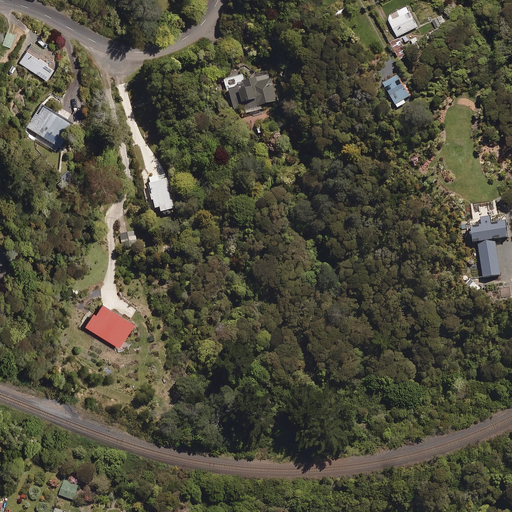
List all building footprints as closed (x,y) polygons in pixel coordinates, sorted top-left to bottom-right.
[(420,27),(410,6),(400,11),(402,16),(396,19),(393,14),(389,16),(399,37),(420,27)] [(17,35),(7,32),(2,45),(12,48),(17,35)] [(47,80),(55,68),(40,58),(45,51),(32,42),(19,62),(47,80)] [(245,81),(244,75),(227,79),(236,111),(246,109),(247,114),(263,109),(262,106),(277,102),(269,74),(245,81)] [(412,95),(401,75),(384,84),(398,108),(406,103),(404,100),(412,95)] [(42,104),(25,132),(31,135),(34,130),(60,145),(73,122),(42,104)] [(175,209),(167,174),(148,178),(155,209),(161,207),(162,212),(175,209)] [(494,224),(493,217),(482,218),(483,227),(471,229),(473,244),(479,243),(484,278),(501,275),(496,240),(511,238),(508,222),(494,224)] [(138,247),(137,233),(121,234),(122,248),(138,247)] [(135,323),(103,303),(97,313),(95,311),(86,325),(120,347),(135,323)] [(79,486),(64,481),(59,495),(75,500),(79,486)]
